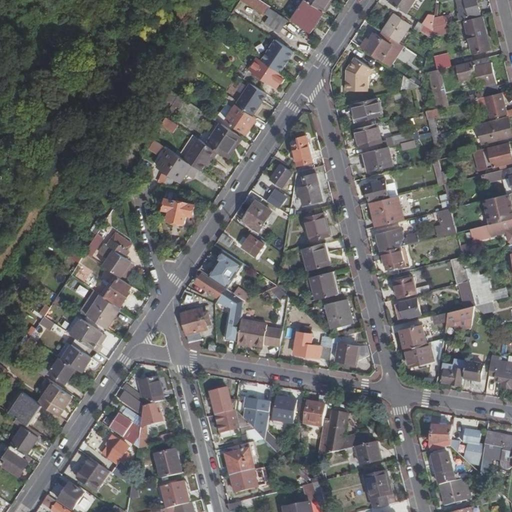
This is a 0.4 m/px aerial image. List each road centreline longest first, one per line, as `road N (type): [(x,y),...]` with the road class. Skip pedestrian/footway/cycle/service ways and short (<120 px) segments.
road 1 (residential): [(312,75),(393,392)]
road 2 (track): [(0,258),(170,0)]
road 3 (residential): [(312,75),(166,294)]
road 4 (residential): [(393,392),(178,358)]
road 5 (residential): [(132,347),(22,511)]
road 6 (residential): [(218,511),(178,358)]
road 7 (residential): [(393,392),(424,511)]
road 8 (residential): [(511,412),(393,392)]
